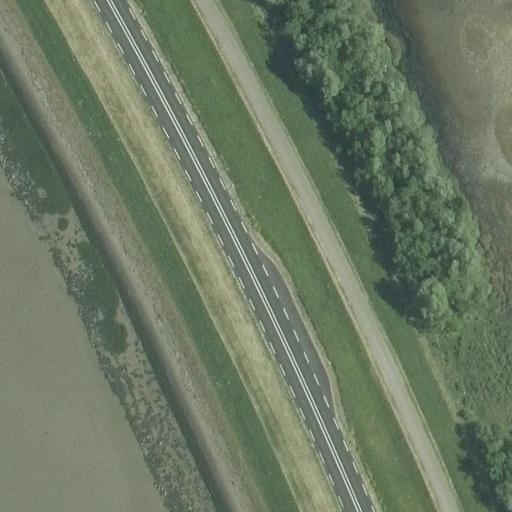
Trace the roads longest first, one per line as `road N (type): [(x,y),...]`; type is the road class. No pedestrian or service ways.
road 1 (primary): [(355,511),(195,166),(102,0)]
road 2 (unclassified): [(446,511),(305,202),(198,0)]
